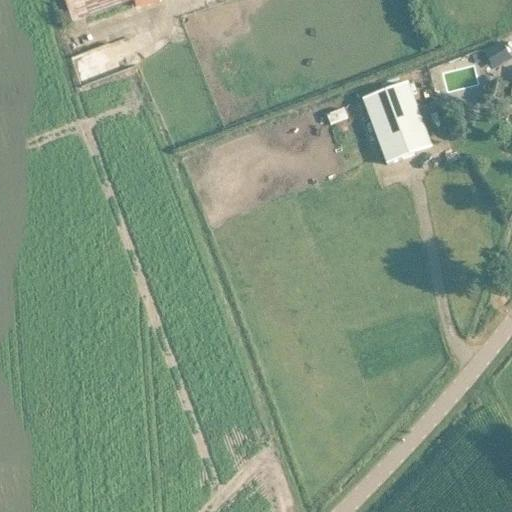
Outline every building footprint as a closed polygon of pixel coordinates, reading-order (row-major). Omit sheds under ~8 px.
[(84,0),(93,25),(161,2),(160,0),(84,0)] [(511,60),(502,46),(484,56),(493,71),(511,60)] [(120,55),(97,57),(99,74),(121,71),(120,55)] [(433,150),(409,87),(364,103),(388,167),(433,150)] [(342,118),(346,132),(366,127),(362,113),(342,118)] [(467,137),(476,119),(466,114),(457,133),(467,137)]
